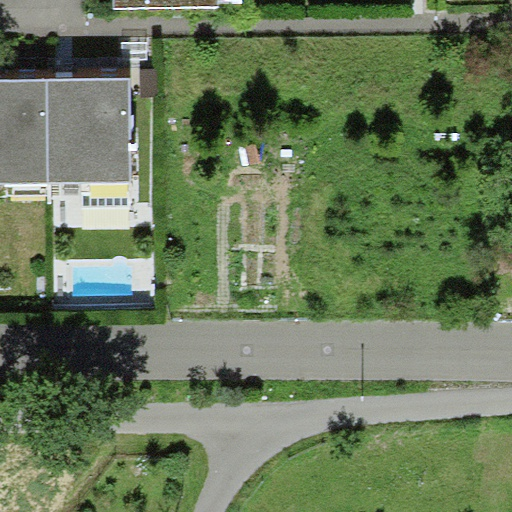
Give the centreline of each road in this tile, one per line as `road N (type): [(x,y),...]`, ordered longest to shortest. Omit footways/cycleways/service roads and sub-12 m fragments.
road 1 (residential): [(511,351),(0,344)]
road 2 (track): [(262,419),(0,413)]
road 3 (track): [(262,419),(511,399)]
